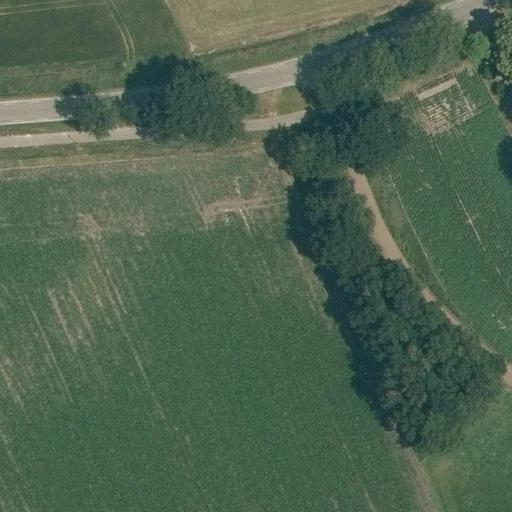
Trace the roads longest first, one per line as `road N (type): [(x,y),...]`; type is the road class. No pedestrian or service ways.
road 1 (secondary): [(0,117),(198,91),(312,66),(488,0)]
road 2 (track): [(511,388),(374,241),(312,66)]
